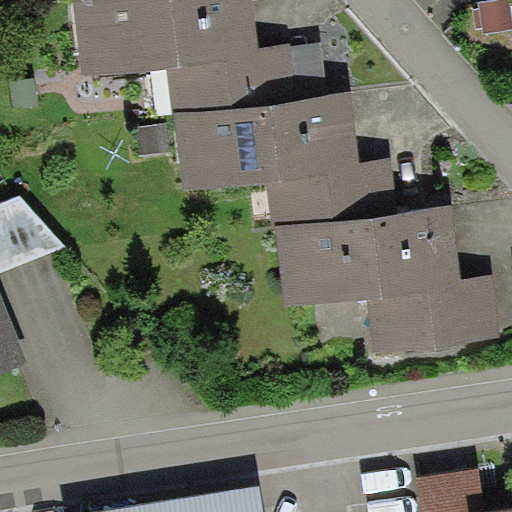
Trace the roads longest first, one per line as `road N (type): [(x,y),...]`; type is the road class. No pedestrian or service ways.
road 1 (residential): [(0,478),(511,398)]
road 2 (residential): [(380,0),(511,152)]
